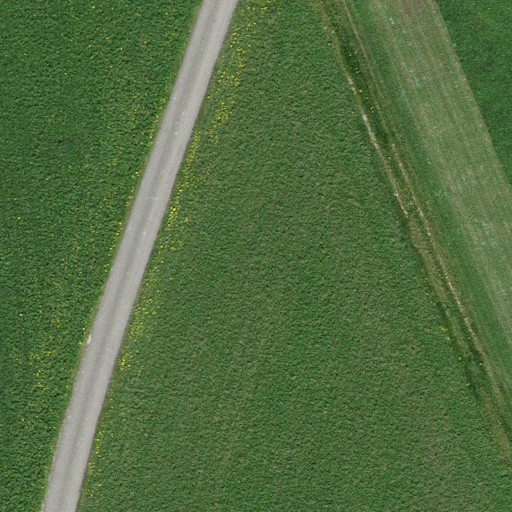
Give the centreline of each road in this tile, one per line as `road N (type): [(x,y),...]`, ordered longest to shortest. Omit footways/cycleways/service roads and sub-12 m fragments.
road 1 (unclassified): [(59,511),(221,0)]
road 2 (track): [(327,0),(511,427)]
